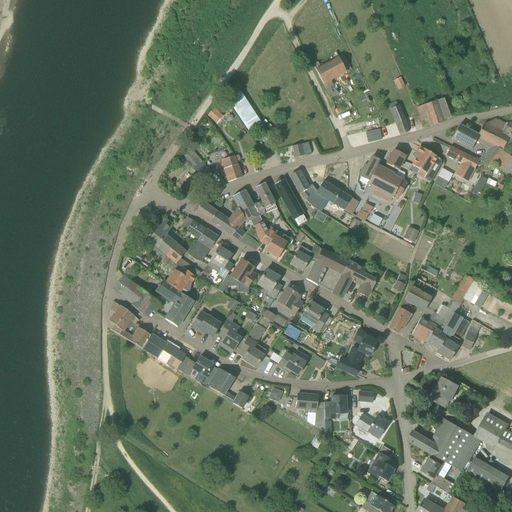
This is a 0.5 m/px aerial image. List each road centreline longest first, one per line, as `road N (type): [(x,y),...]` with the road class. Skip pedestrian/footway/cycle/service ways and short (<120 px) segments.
road 1 (residential): [(174,205),(511,109)]
road 2 (residential): [(395,381),(267,381),(141,317),(108,289)]
road 3 (residential): [(174,205),(390,336)]
road 4 (track): [(147,189),(272,8)]
road 5 (track): [(350,154),(272,8)]
road 6 (residential): [(395,381),(409,511)]
road 7 (track): [(106,392),(86,511)]
